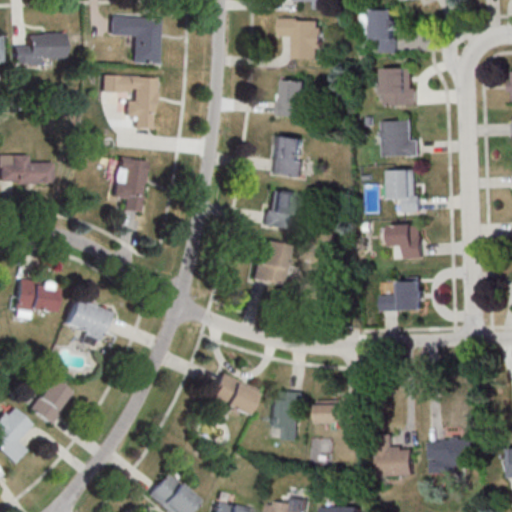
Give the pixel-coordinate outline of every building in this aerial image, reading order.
[(396,10),(370,10),(370,41),(382,41),(382,54),(399,54),(399,37),(396,37),(396,31),(399,28),(400,25),(399,21),(396,20),(396,10)] [(158,63),(159,16),(109,15),(109,35),(132,35),(131,63),(158,63)] [(323,17),(280,17),(280,36),(292,36),(292,58),(323,58),(323,17)] [(63,57),(63,32),(27,32),(27,44),(13,44),(13,63),(40,63),(40,57),(63,57)] [(408,69),(385,69),(385,95),(392,95),(392,106),(418,106),(418,89),(408,89),(408,69)] [(156,76),(101,73),(100,93),(125,95),(124,116),(133,116),(133,127),(153,128),(156,76)] [(308,116),(309,80),(280,79),(279,115),(308,116)] [(412,120),(383,121),(384,157),(421,156),(420,140),(413,140),(412,120)] [(303,175),(306,137),(276,135),(273,173),(303,175)] [(27,153),(0,153),(0,183),(52,183),(52,162),(27,162),(27,153)] [(111,196),(121,198),(119,208),(139,211),(146,160),(117,155),(111,196)] [(389,172),(416,170),(417,197),(422,196),(422,212),(405,213),(404,201),(397,201),(397,199),(390,199),(389,172)] [(265,226),(292,229),(296,193),(269,189),(265,226)] [(424,236),(422,236),(421,225),(393,226),(394,248),(407,248),(407,259),(425,259),(424,236)] [(251,278),(279,284),(287,245),(258,239),(251,278)] [(28,309),(51,311),(54,281),(15,277),(12,315),(27,317),(28,309)] [(423,283),(398,283),(399,296),(382,296),(383,313),(424,312),(424,303),(427,303),(427,291),(423,291),(423,283)] [(109,311),(73,296),(61,322),(81,331),(77,340),(93,347),(109,311)] [(219,374),(238,381),(236,386),(256,395),(245,420),(206,403),(219,374)] [(70,392),(48,377),(26,407),(48,423),(70,392)] [(282,390),(307,392),(306,410),(301,409),(300,441),(285,440),(286,429),(269,428),(271,398),(282,399),(282,390)] [(320,406),(348,405),(347,395),(363,395),(364,410),(351,410),(351,424),(320,425),(320,406)] [(30,424),(10,406),(4,414),(1,411),(0,412),(0,452),(11,462),(24,448),(15,441),(30,424)] [(413,449),(414,475),(379,477),(376,434),(392,433),(393,447),(403,446),(403,450),(413,449)] [(430,443),(445,442),(445,440),(453,440),(453,436),(461,436),(461,440),(476,439),(477,465),(457,466),(457,473),(432,474),(431,461),(439,460),(439,459),(431,459),(430,443)] [(146,496),(164,511),(186,511),(196,501),(165,475),(146,496)] [(268,511),(270,504),(276,505),(277,502),(294,504),(295,498),(309,500),(307,511),(268,511)] [(211,511),(214,502),(253,511),(252,511),(211,511)]
